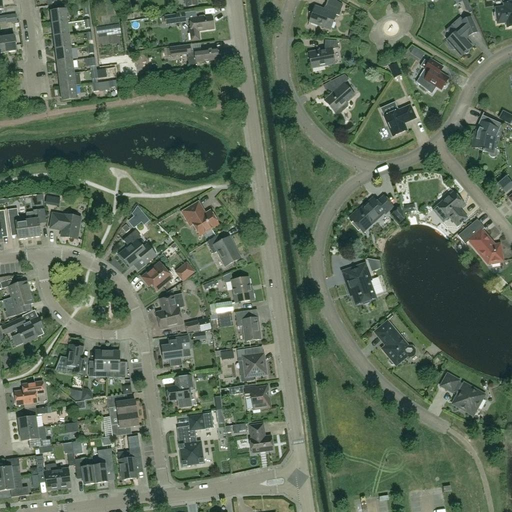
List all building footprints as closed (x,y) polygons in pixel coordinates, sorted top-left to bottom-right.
[(343,6),(333,0),(328,0),(324,10),(315,7),(313,13),(309,15),(311,18),(309,22),(330,30),(336,15),(339,16),(343,6)] [(511,3),(504,4),(504,7),(495,9),(496,13),(494,14),(495,19),(497,20),(497,24),(506,23),(507,28),(511,27),(511,3)] [(52,25),(67,23),(66,10),(50,12),(52,25)] [(164,16),(164,17),(166,26),(186,22),(185,13),(164,16)] [(17,22),(16,15),(6,16),(6,21),(7,23),(17,22)] [(191,32),(189,32),(190,42),(200,41),(199,32),(214,30),(212,17),(205,18),(204,17),(190,19),(191,32)] [(461,57),(464,54),(465,54),(465,55),(466,55),(467,55),(468,54),(469,53),(469,52),(469,51),(469,50),(472,47),(465,39),(468,37),(477,32),(471,17),(461,22),(462,25),(456,30),(457,32),(447,41),(449,43),(449,45),(449,47),(452,49),(453,50),(455,50),(461,57)] [(53,38),(69,36),(67,23),(52,25),(53,38)] [(1,38),(4,53),(16,51),(14,36),(1,38)] [(55,50),(71,48),(69,36),(53,38),(55,50)] [(325,41),(324,50),(309,53),(312,69),(335,65),(332,50),(338,49),(337,42),(325,41)] [(217,51),(217,49),(194,52),(191,53),(190,46),(170,48),(171,57),(188,55),(188,58),(189,66),(196,65),(196,63),(206,62),(207,63),(209,63),(210,61),(218,60),(218,56),(219,55),(219,52),(217,51)] [(71,48),(55,50),(57,63),(72,61),(71,48)] [(420,67),(424,70),(416,83),(416,82),(416,83),(432,95),(436,88),(441,91),(443,87),(445,88),(448,83),(446,82),(449,79),(440,73),(443,68),(430,60),(428,63),(424,60),(420,67)] [(72,61),(57,63),(58,76),(74,74),(72,61)] [(396,65),(390,67),(394,77),(400,74),(396,65)] [(74,74),(58,76),(60,88),(75,86),(74,74)] [(338,89),(325,101),(324,101),(343,123),(344,122),(338,116),(347,107),(347,105),(346,104),(354,96),(354,97),(355,96),(344,84),(349,80),(344,75),(334,81),(338,89)] [(75,86),(60,88),(61,101),(77,99),(75,86)] [(399,111),(398,110),(383,117),(392,138),(407,131),(404,123),(408,122),(408,123),(416,119),(410,106),(399,111)] [(504,113),(502,114),(499,119),(510,125),(511,120),(511,117),(504,113)] [(480,129),(478,133),(477,133),(476,133),(475,134),(474,135),(474,136),(472,148),(483,150),(482,152),(489,153),(489,155),(490,157),(492,158),(495,158),(497,156),(498,154),(497,152),(496,150),(494,149),(496,136),(501,124),(483,116),(477,128),(480,129)] [(498,185),(504,192),(505,192),(504,191),(511,185),(511,186),(511,185),(506,178),(498,185)] [(453,193),(437,206),(433,210),(443,222),(449,217),(457,227),(467,218),(459,209),(464,205),(453,193)] [(376,204),(384,212),(386,214),(393,207),(383,196),(383,197),(377,203),(376,204)] [(376,204),(377,203),(373,199),(359,212),(358,211),(349,218),(359,229),(364,224),(367,227),(369,227),(374,223),(373,222),(384,212),(376,204)] [(182,213),(190,227),(193,225),(200,236),(219,225),(211,211),(206,214),(199,202),(182,213)] [(414,205),(405,206),(406,213),(415,212),(414,205)] [(400,207),(391,215),(399,224),(404,220),(400,207)] [(18,240),(30,239),(27,221),(22,221),(22,220),(18,215),(18,209),(8,210),(9,217),(11,228),(16,228),(18,240)] [(27,221),(30,239),(41,237),(39,224),(47,223),(45,209),(33,211),(34,213),(26,214),(27,221)] [(62,231),(61,237),(77,240),(81,218),(65,215),(65,216),(53,214),(50,229),(62,231)] [(499,262),(503,262),(500,245),(491,246),(489,243),(491,241),(482,231),(484,229),(477,220),(458,236),(465,245),(469,242),(488,264),(491,264),(492,266),(499,264),(499,262)] [(124,241),(129,247),(120,254),(131,268),(142,259),(146,265),(156,257),(147,245),(143,248),(137,241),(141,238),(138,234),(136,231),(123,241),(124,241)] [(219,235),(207,243),(213,254),(218,252),(226,267),(241,259),(230,238),(223,241),(219,235)] [(158,292),(173,279),(172,277),(172,275),(170,272),(168,273),(160,263),(142,278),(150,288),(152,285),(158,292)] [(176,273),(178,276),(183,282),(194,273),(187,263),(176,273)] [(365,264),(342,272),(349,293),(351,292),(356,306),(361,304),(364,305),(369,303),(370,301),(376,299),(369,281),(371,281),(365,264)] [(231,275),(223,279),(224,283),(232,281),(233,281),(231,275)] [(233,281),(232,281),(236,304),(254,300),(253,291),(251,291),(249,278),(233,281)] [(378,296),(385,293),(380,278),(372,281),(378,296)] [(11,298),(30,293),(26,282),(13,286),(11,279),(0,282),(0,283),(2,289),(8,287),(11,298)] [(33,304),(30,293),(11,298),(6,300),(7,304),(13,302),(15,309),(4,312),(6,318),(31,311),(30,305),(33,304)] [(163,312),(157,313),(161,330),(183,325),(179,309),(184,308),(181,295),(174,297),(161,300),(163,312)] [(218,315),(231,312),(233,312),(232,304),(216,307),(218,315)] [(250,311),(236,313),(238,328),(243,327),(245,342),(262,340),(259,318),(251,319),(250,311)] [(220,325),(233,323),(231,312),(218,315),(220,325)] [(5,334),(17,329),(19,334),(12,338),(16,347),(23,343),(24,344),(37,338),(34,332),(43,328),(38,317),(25,323),(23,318),(1,328),(5,334)] [(200,330),(198,322),(186,325),(188,333),(200,330)] [(408,348),(391,327),(387,322),(376,332),(387,346),(382,350),(390,358),(389,359),(389,362),(391,366),(395,366),(395,365),(396,366),(407,356),(411,357),(414,355),(414,351),(412,348),(408,348)] [(169,346),(162,347),(164,361),(170,360),(171,367),(182,365),(181,358),(191,357),(190,350),(189,338),(174,340),(168,340),(169,346)] [(69,345),(67,359),(61,358),(61,357),(55,371),(56,371),(66,372),(67,366),(76,367),(74,374),(85,375),(88,359),(82,358),(83,348),(69,345)] [(252,356),(251,349),(237,351),(239,362),(244,361),(246,375),(240,376),(241,382),(253,380),(253,377),(267,375),(264,355),(252,356)] [(233,350),(221,352),(222,360),(235,358),(233,350)] [(107,377),(107,372),(107,351),(95,351),(95,364),(89,364),(89,377),(107,377)] [(107,351),(107,372),(107,377),(125,378),(125,365),(119,365),(119,352),(107,351)] [(459,383),(459,381),(447,374),(440,387),(453,393),(454,392),(458,394),(452,405),(473,416),(485,395),(464,384),(463,385),(459,383)] [(169,402),(178,401),(179,409),(191,407),(190,399),(191,399),(190,392),(194,391),(192,376),(175,379),(176,387),(167,388),(169,402)] [(42,382),(28,384),(22,385),(23,391),(14,392),(16,406),(37,403),(36,394),(44,393),(42,382)] [(270,398),(266,395),(269,391),(268,386),(251,389),(251,388),(244,389),(244,386),(229,388),(230,396),(245,394),(246,399),(251,398),(254,413),(260,413),(260,410),(271,408),(270,398)] [(110,417),(118,416),(137,413),(135,400),(127,401),(126,395),(107,397),(108,409),(109,409),(110,417)] [(137,413),(118,416),(110,417),(111,426),(112,437),(132,434),(131,427),(138,426),(137,413)] [(195,432),(205,430),(213,429),(211,414),(188,417),(190,427),(178,429),(180,445),(179,445),(182,467),(204,464),(201,442),(197,443),(195,432)] [(20,431),(37,428),(35,417),(18,419),(20,431)] [(252,439),(250,439),(252,454),(274,451),(271,436),(266,437),(264,424),(250,426),(252,439)] [(38,434),(37,428),(20,431),(21,442),(41,439),(41,441),(44,440),(43,433),(38,434)] [(99,438),(92,439),(93,447),(110,444),(108,436),(99,438)] [(130,459),(119,460),(122,480),(138,478),(137,474),(136,464),(142,463),(140,450),(138,436),(127,438),(129,452),(130,459)] [(99,466),(93,466),(96,484),(108,482),(106,472),(114,471),(111,449),(97,451),(99,466)] [(43,464),(44,464),(43,456),(36,457),(38,471),(44,470),(43,464)] [(0,480),(21,477),(18,458),(6,460),(7,468),(0,468),(0,480)] [(74,460),(75,466),(76,472),(82,471),(84,485),(96,484),(93,466),(88,467),(86,459),(74,460)] [(59,489),(56,470),(56,464),(45,466),(46,472),(45,472),(47,490),(59,489)] [(56,470),(59,489),(71,487),(68,469),(56,470)] [(0,491),(10,490),(11,498),(29,495),(28,487),(22,488),(21,477),(0,480),(0,491)]
